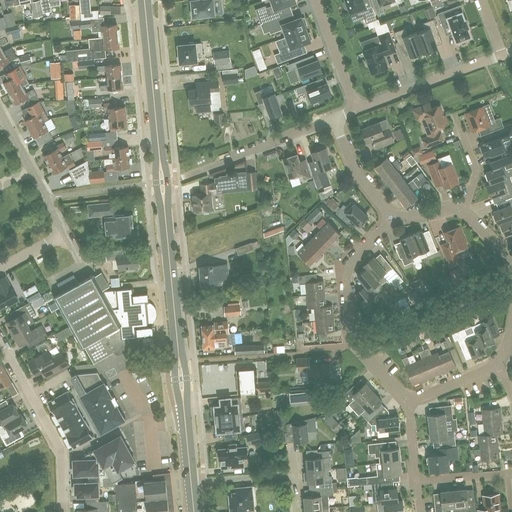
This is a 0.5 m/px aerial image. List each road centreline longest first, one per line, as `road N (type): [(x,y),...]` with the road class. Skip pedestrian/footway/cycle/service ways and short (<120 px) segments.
road 1 (secondary): [(178,350),(144,0)]
road 2 (residential): [(64,511),(62,457),(0,339)]
road 3 (residential): [(188,174),(334,117)]
road 4 (residential): [(355,109),(502,55)]
road 5 (residential): [(355,343),(347,267),(391,220)]
road 6 (residential): [(66,232),(0,112)]
